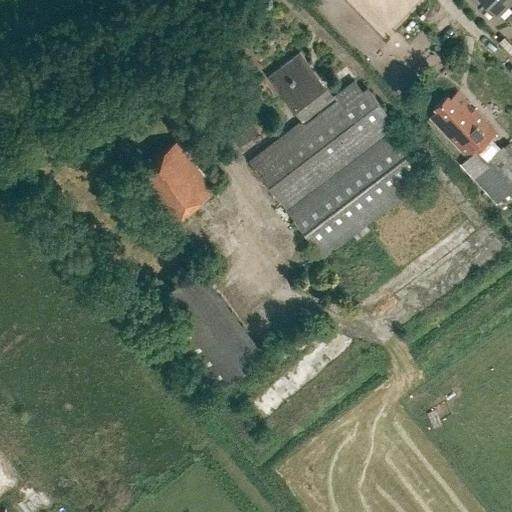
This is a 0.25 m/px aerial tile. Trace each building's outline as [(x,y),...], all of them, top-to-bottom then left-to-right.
[(484,0),(496,12),(508,0),(484,0)] [(302,50),(269,74),(303,118),(250,158),(325,256),(430,175),(384,114),(389,110),(370,85),(365,89),(357,78),(335,94),(302,50)] [(446,94),(434,105),(437,108),(429,115),(468,157),(495,132),(456,91),(449,98),(446,94)] [(240,141),(258,128),(235,97),(217,110),(240,141)] [(166,222),(217,183),(180,134),(129,173),(166,222)] [(500,142),(468,172),(497,204),(511,188),(511,145),(509,143),(504,147),(500,142)] [(199,265),(149,302),(214,391),(265,354),(199,265)]
